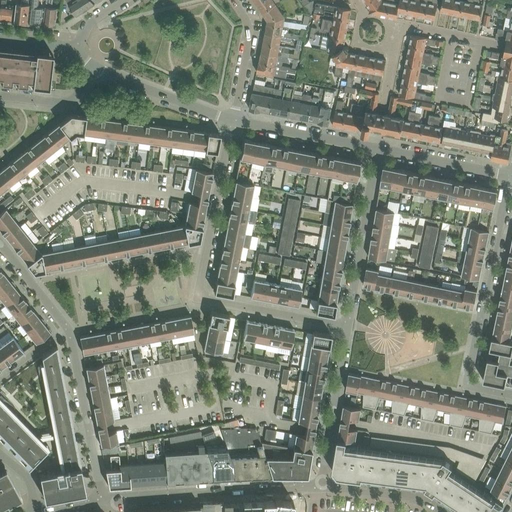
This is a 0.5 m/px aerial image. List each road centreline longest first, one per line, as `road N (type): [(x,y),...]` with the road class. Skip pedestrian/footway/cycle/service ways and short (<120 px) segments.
road 1 (residential): [(348,326),(199,298),(232,119)]
road 2 (residential): [(0,246),(71,338),(101,501)]
road 3 (residential): [(511,393),(466,383),(511,175)]
road 4 (residential): [(118,498),(321,484)]
road 5 (residential): [(348,326),(376,148)]
road 6 (unknown): [(206,250),(31,285)]
road 7 (residential): [(321,484),(348,326)]
road 8 (residential): [(232,119),(93,68)]
road 9 (residential): [(376,148),(232,119)]
road 10 (residential): [(511,175),(376,148)]
road 11 (residential): [(442,511),(415,496),(321,484)]
road 12 (residential): [(233,0),(248,38),(232,119)]
